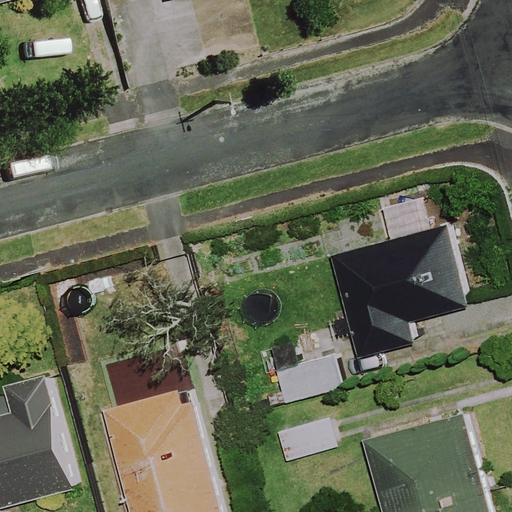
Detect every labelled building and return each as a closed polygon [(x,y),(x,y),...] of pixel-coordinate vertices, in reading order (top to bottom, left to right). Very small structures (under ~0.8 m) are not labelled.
[(476,308),(455,230),(342,260),(368,358),(421,344),(416,323),(476,308)] [(356,386),(346,354),(281,374),(292,407),(356,386)] [(83,489),(52,380),(0,394),(0,511),(6,511),(6,510),(83,489)] [(228,511),(196,389),(113,411),(139,511),(228,511)] [(499,511),(475,415),(374,440),(392,511),(499,511)] [(344,450),(337,418),(284,430),(292,462),(344,450)]
